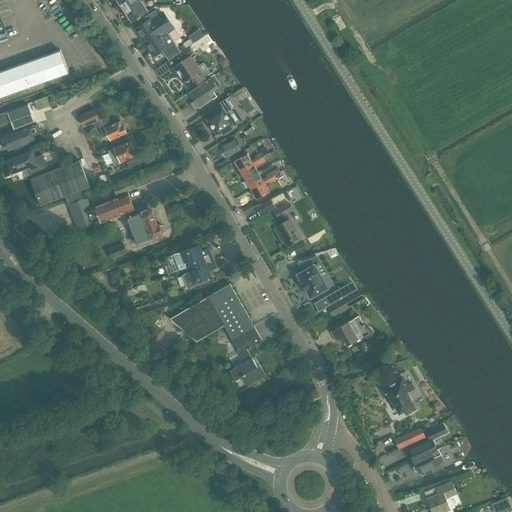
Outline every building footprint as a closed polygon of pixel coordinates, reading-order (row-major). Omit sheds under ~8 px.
[(125,0),(119,4),(115,7),(120,14),(124,11),(131,23),(149,12),(141,1),(142,0),(125,0)] [(159,15),(155,10),(144,18),(146,22),(135,29),(141,37),(143,40),(154,56),(162,51),(168,60),(169,60),(179,53),(181,52),(167,32),(173,28),(168,20),(167,18),(166,18),(163,13),(159,15)] [(179,53),(169,60),(168,60),(165,63),(170,71),(175,68),(177,70),(175,71),(184,83),(187,81),(188,82),(190,81),(189,79),(193,77),(197,83),(205,78),(191,57),(196,54),(194,51),(199,48),(195,42),(181,52),(179,53)] [(60,50),(0,71),(0,97),(69,74),(60,50)] [(190,104),(195,111),(216,97),(213,91),(217,88),(211,78),(189,92),(195,100),(190,104)] [(214,113),(207,118),(217,134),(221,132),(223,130),(225,134),(232,129),(230,126),(232,124),(234,126),(243,120),(235,108),(232,110),(225,99),(211,109),(214,113)] [(28,105),(8,112),(14,130),(34,122),(28,105)] [(124,128),(123,127),(122,125),(120,121),(106,128),(101,118),(99,119),(94,109),(79,116),(84,127),(97,121),(103,136),(108,134),(111,140),(126,133),(125,131),(126,130),(124,128)] [(8,122),(5,113),(0,114),(0,118),(2,125),(8,122)] [(40,131),(37,124),(2,137),(8,151),(35,141),(32,134),(40,131)] [(250,124),(243,129),(246,134),(253,130),(250,124)] [(118,146),(108,150),(115,164),(121,162),(134,156),(136,155),(134,149),(133,149),(134,146),(135,146),(133,142),(130,141),(130,140),(127,142),(125,138),(116,143),(118,146)] [(221,146),(226,156),(241,149),(236,139),(221,146)] [(247,153),(234,160),(240,170),(263,157),(269,153),(267,149),(261,152),(255,156),(255,157),(251,160),(247,153)] [(3,161),(4,163),(6,167),(2,169),(5,177),(28,168),(31,174),(48,168),(45,161),(37,164),(32,150),(3,161)] [(263,157),(240,170),(246,180),(258,172),(255,167),(265,161),(263,157)] [(41,206),(65,197),(81,190),(90,187),(79,160),(30,179),(41,206)] [(258,172),(246,180),(251,189),(274,176),(272,172),(266,175),(267,177),(263,180),(258,172)] [(274,176),(251,189),(257,199),(269,192),(265,184),(269,181),(270,183),(276,180),(274,176)] [(113,188),(115,194),(116,196),(135,188),(132,180),(113,188)] [(81,190),(65,197),(77,229),(100,220),(101,223),(134,210),(128,193),(95,206),(95,207),(91,209),(87,198),(85,199),(81,190)] [(269,192),(258,198),(260,201),(270,196),(269,192)] [(255,208),(259,215),(270,208),(265,201),(255,208)] [(293,210),(289,203),(274,212),(278,218),(280,217),(283,223),(277,226),(289,246),(301,238),(290,219),(289,219),(286,214),(293,210)] [(152,210),(148,209),(132,215),(126,217),(136,244),(163,234),(162,234),(164,231),(162,225),(162,226),(159,225),(159,224),(157,225),(152,210)] [(108,249),(111,259),(126,254),(123,244),(108,249)] [(180,252),(174,254),(179,270),(186,268),(213,258),(211,252),(209,248),(205,249),(204,252),(201,251),(202,251),(199,245),(197,246),(180,252)] [(303,271),(298,274),(302,283),(301,283),(305,290),(306,289),(311,297),(327,288),(323,281),(321,276),(318,272),(315,266),(316,265),(317,266),(319,265),(318,264),(320,263),(317,257),(298,263),(303,271)] [(188,273),(181,275),(187,290),(209,281),(208,277),(211,276),(209,270),(208,270),(210,268),(212,269),(216,267),(213,258),(186,268),(188,273)] [(121,270),(113,273),(115,278),(123,275),(121,270)] [(341,289),(320,301),(324,308),(357,290),(353,283),(341,289)] [(246,348),(251,345),(251,346),(262,340),(230,284),(185,310),(183,307),(178,309),(180,313),(170,318),(196,341),(224,325),(245,362),(230,371),(235,380),(242,376),(248,386),(256,381),(255,379),(264,374),(265,376),(266,376),(260,365),(257,367),(246,348)] [(328,307),(333,316),(365,299),(364,297),(360,290),(328,307)] [(127,293),(121,295),(124,303),(130,301),(127,293)] [(332,331),(337,340),(343,336),(345,339),(344,340),(347,346),(363,337),(365,338),(368,338),(370,337),(372,334),(372,335),(372,334),(372,332),(370,329),(371,329),(370,329),(368,328),(366,328),(364,326),(365,326),(364,324),(363,324),(359,316),(332,331)] [(402,377),(381,389),(386,398),(389,397),(399,413),(403,410),(406,414),(415,409),(403,389),(407,387),(402,377)] [(413,461),(437,450),(432,440),(447,433),(443,426),(427,433),(430,441),(408,450),(413,461)] [(399,449),(415,442),(424,437),(421,428),(410,432),(395,440),(399,449)] [(442,469),(437,457),(440,455),(438,450),(437,450),(413,461),(419,474),(430,469),(432,473),(442,469)] [(432,511),(443,511),(451,509),(446,498),(457,494),(451,482),(436,489),(439,495),(427,499),(432,511)] [(492,504),(495,511),(500,511),(511,507),(507,497),(492,504)]
